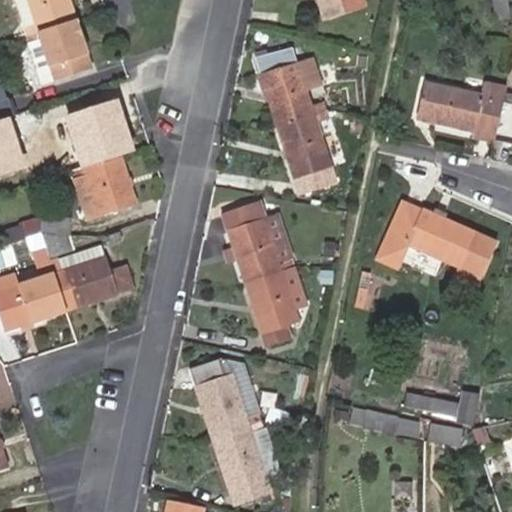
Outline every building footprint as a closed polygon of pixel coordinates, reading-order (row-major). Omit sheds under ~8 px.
[(28,0),(14,0),(27,36),(40,32),(28,0)] [(28,0),(40,32),(75,19),(68,0),(28,0)] [(369,5),(367,0),(323,0),(330,18),(369,5)] [(507,21),(504,0),(489,0),(492,23),(507,21)] [(93,70),(75,19),(40,32),(27,36),(26,37),(42,87),(93,70)] [(318,116),(315,107),(308,89),(299,65),(293,47),(256,59),(280,129),(318,116)] [(299,65),(308,89),(321,84),(313,60),(299,65)] [(475,141),(493,145),(503,97),(485,93),(484,100),(427,87),(419,124),(475,137),(475,141)] [(511,94),(504,92),(503,97),(493,145),(511,149),(511,94)] [(0,118),(14,114),(8,97),(0,99),(0,118)] [(326,103),(315,107),(318,116),(329,112),(326,103)] [(86,169),(122,155),(105,106),(69,118),(86,169)] [(329,112),(318,116),(320,122),(331,119),(329,112)] [(320,122),(318,116),(280,129),(303,191),(326,183),(322,169),(335,164),(331,155),(320,122)] [(11,118),(0,121),(0,175),(25,168),(11,118)] [(331,119),(320,122),(331,155),(332,155),(342,151),(331,119)] [(138,204),(122,155),(86,169),(89,177),(89,179),(101,217),(138,204)] [(89,177),(86,169),(73,173),(76,182),(89,177)] [(90,221),(101,217),(89,179),(77,184),(90,221)] [(261,207),(283,270),(294,266),(292,259),(273,203),(261,207)] [(404,205),(381,259),(398,268),(410,244),(462,267),(477,234),(424,211),(423,213),(404,205)] [(247,283),(283,270),(261,207),(224,219),(247,283)] [(28,241),(42,236),(53,237),(72,238),(74,222),(44,219),(24,225),(28,241)] [(111,247),(125,242),(122,234),(108,239),(111,247)] [(42,236),(47,251),(50,260),(76,252),(72,238),(53,237),(42,236)] [(59,259),(63,272),(106,258),(102,245),(59,259)] [(59,259),(51,262),(67,310),(119,294),(110,269),(106,258),(63,272),(59,259)] [(9,292),(0,294),(0,307),(7,330),(67,310),(51,262),(45,264),(49,277),(19,286),(16,275),(5,279),(9,292)] [(126,264),(110,269),(119,294),(134,288),(126,264)] [(294,266),(283,270),(301,322),(313,317),(297,273),(294,266)] [(301,322),(283,270),(247,283),(270,347),(293,339),(289,326),(301,322)] [(0,280),(0,294),(9,292),(5,279),(0,280)] [(252,430),(233,377),(227,379),(221,364),(192,374),(215,442),(252,430)] [(247,373),(233,377),(252,430),(264,426),(263,425),(261,418),(247,373)] [(453,422),(470,427),(477,397),(459,393),(456,407),(404,396),(401,409),(453,419),(453,422)] [(395,420),(366,414),(362,432),(391,439),(395,420)] [(264,426),(252,430),(265,468),(277,464),(266,433),(264,426)] [(485,427),(472,430),(481,458),(494,453),(485,427)] [(459,433),(429,428),(426,445),(456,450),(459,433)] [(252,430),(215,442),(236,506),(260,498),(255,482),(268,477),(265,468),(252,430)] [(0,474),(9,471),(0,443),(0,474)]
